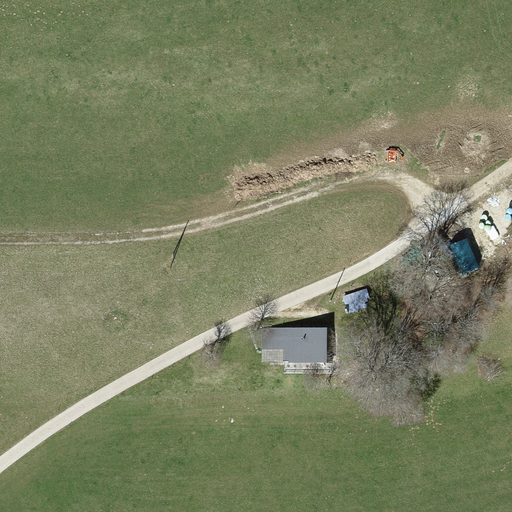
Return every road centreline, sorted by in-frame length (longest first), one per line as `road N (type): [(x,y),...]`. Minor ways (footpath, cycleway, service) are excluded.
road 1 (track): [(0,479),(131,384),(397,259),(511,172)]
road 2 (track): [(440,226),(418,196),(390,179),(359,181),(201,235),(0,248)]
